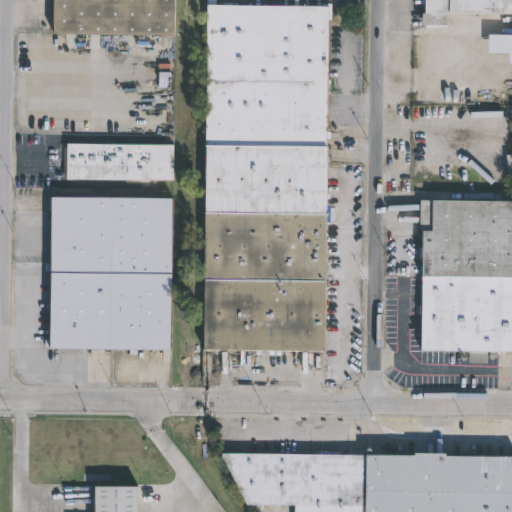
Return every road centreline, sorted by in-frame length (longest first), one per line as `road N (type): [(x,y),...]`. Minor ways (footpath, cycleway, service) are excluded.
road 1 (residential): [(511,404),(0,398)]
road 2 (residential): [(373,404),(376,0)]
road 3 (residential): [(0,398),(7,0)]
